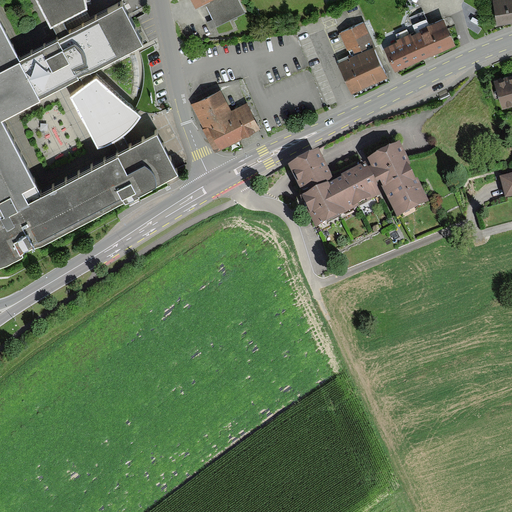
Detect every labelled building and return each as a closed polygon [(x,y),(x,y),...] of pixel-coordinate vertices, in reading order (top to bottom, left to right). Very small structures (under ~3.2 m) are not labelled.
[(67,29),(64,23),(60,17),(86,4),(84,0),(0,0),(0,207),(2,211),(0,211),(0,262),(157,181),(177,171),(166,150),(156,131),(129,145),(123,133),(132,123),(140,114),(96,74),(93,76),(91,72),(89,68),(142,41),(125,8),(121,1),(67,29)] [(241,12),(235,0),(202,0),(201,0),(210,19),(205,21),(208,28),(241,12)] [(511,0),(493,0),(498,22),(511,19),(511,0)] [(455,41),(443,16),(429,22),(423,10),(413,14),(419,26),(392,39),(392,40),(384,44),(396,69),(435,51),(455,41)] [(364,19),(339,31),(348,48),(352,46),(355,51),(375,42),(364,19)] [(352,91),(388,74),(375,46),(339,62),(352,91)] [(132,94),(137,95),(139,85),(140,70),(138,61),(136,53),(130,55),(133,62),(134,70),(134,84),(132,94)] [(511,74),(495,79),(503,107),(511,103),(511,74)] [(216,89),(190,103),(214,149),(256,127),(243,102),(227,110),(216,89)] [(362,163),(379,195),(392,218),(423,202),(393,146),(362,163)] [(379,195),(362,163),(326,182),(316,163),(311,154),(283,169),(288,178),(298,198),(293,200),(310,232),(379,195)] [(511,174),(497,178),(502,198),(511,195),(511,174)]
